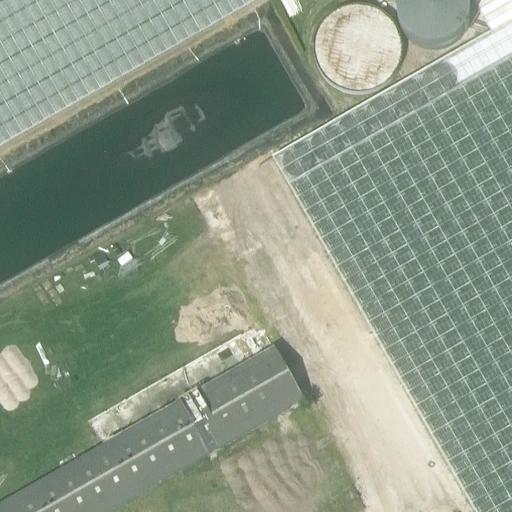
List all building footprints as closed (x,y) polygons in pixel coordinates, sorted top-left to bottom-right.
[(0,0),(0,149),(261,0),(0,0)] [(511,511),(511,0),(471,0),(491,35),(273,160),(473,511),(511,511)] [(412,65),(378,0),(374,0),(308,34),(342,101),(412,65)] [(283,237),(232,261),(263,327),(301,310),(297,301),(310,295),(283,237)] [(0,511),(302,511),(334,494),(340,505),(356,496),(350,485),(338,464),(321,434),(182,511),(113,511),(304,404),(274,351),(131,432),(115,405),(87,421),(103,448),(0,505),(0,511)]
